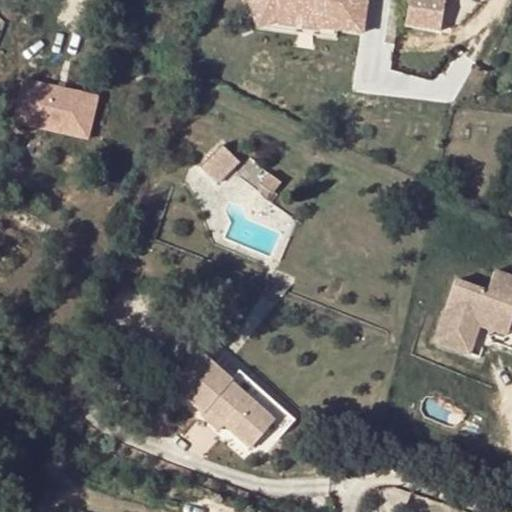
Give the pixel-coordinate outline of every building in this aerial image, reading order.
[(243,0),(253,23),(276,15),(323,20),(324,11),(337,12),(335,31),(361,33),(364,0),(243,0)] [(442,0),(407,0),(405,23),(439,27),(442,0)] [(26,84),(16,125),(89,144),(99,103),(26,84)] [(223,150),(201,174),(217,190),(240,166),(223,150)] [(271,179),(263,189),(276,199),(284,189),(271,179)] [(511,279),(493,274),(486,294),(454,283),(433,344),(468,357),(480,321),(508,331),(511,318),(511,279)] [(161,349),(124,336),(115,361),(153,373),(161,349)] [(206,360),(179,392),(207,418),(210,415),(228,431),(254,452),(269,436),(277,426),(232,387),(234,384),(206,360)] [(234,384),(232,387),(277,426),(269,436),(282,446),(299,423),(242,375),(234,384)] [(207,418),(205,420),(224,436),(228,431),(210,415),(207,418)]
